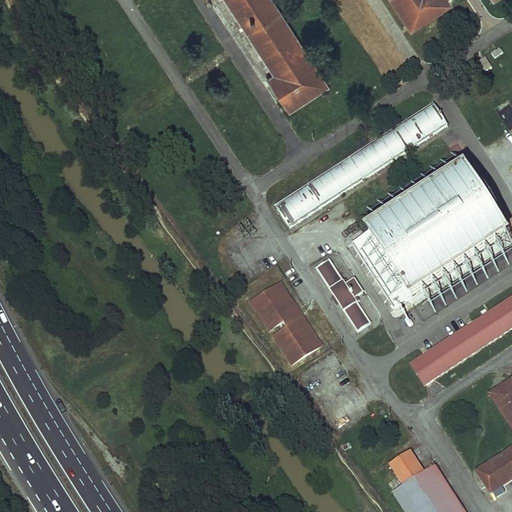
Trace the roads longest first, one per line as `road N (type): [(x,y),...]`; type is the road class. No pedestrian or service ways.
road 1 (motorway): [(105,511),(0,333)]
road 2 (motorway): [(0,408),(61,511)]
